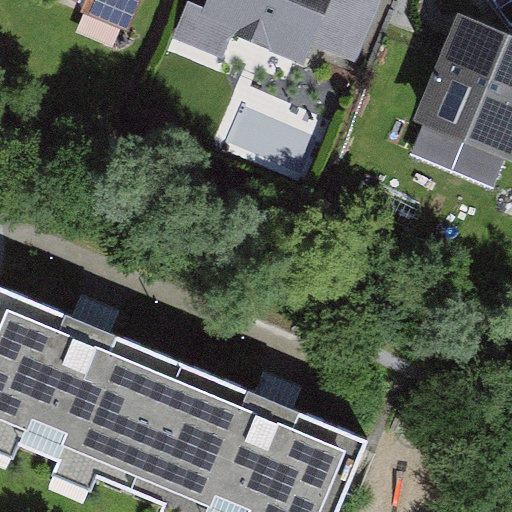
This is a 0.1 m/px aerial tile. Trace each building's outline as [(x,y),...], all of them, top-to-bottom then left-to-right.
[(89,0),(82,17),(130,37),(145,1),(141,0),(89,0)] [(365,0),(202,0),(201,5),(294,44),(299,30),(346,49),(365,0)] [(511,50),(457,28),(414,131),(511,170),(511,50)] [(95,472),(131,487),(184,361),(110,330),(91,322),(72,315),(0,284),(0,450),(11,455),(17,440),(56,456),(50,471),(89,488),(95,472)] [(110,330),(120,307),(100,299),(82,292),(72,315),(91,322),(110,330)] [(338,511),(349,486),(369,437),(296,407),(276,399),(256,391),(184,361),(131,487),(164,501),(158,511),(338,511)] [(286,376),(266,368),(256,391),(276,399),(296,407),(305,385),(286,376)]
